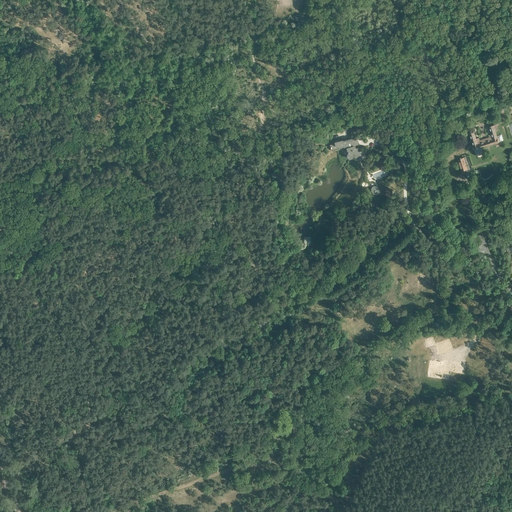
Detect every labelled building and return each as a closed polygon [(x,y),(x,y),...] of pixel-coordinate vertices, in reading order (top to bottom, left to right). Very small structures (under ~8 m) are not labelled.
[(472,144),(471,144),(473,150),(474,149),(476,155),(483,153),(481,148),(499,142),(503,140),(501,135),(497,136),(495,131),(499,130),(497,124),(492,125),(490,125),(490,126),(488,127),(491,134),(488,135),(489,137),(480,140),(479,138),(476,138),(474,131),(469,133),(472,144)] [(349,139),(343,140),(342,139),(334,142),(334,143),(330,145),(331,150),(333,151),(341,149),(342,150),(346,148),(348,153),(347,155),(347,157),(349,159),(352,158),(353,156),(357,159),(365,156),(364,153),(356,148),(355,145),(357,141),(353,139),(352,138),(351,138),(349,139)] [(457,159),(461,171),(467,169),(463,157),(457,159)] [(371,189),(373,194),(375,195),(378,194),(379,191),(377,187),(374,186),(372,187),(371,189)] [(408,276),(406,291),(415,293),(416,287),(421,288),(420,289),(430,290),(432,279),(423,277),(423,275),(418,275),(418,274),(418,271),(415,271),(416,268),(412,268),(411,268),(396,265),(396,268),(394,267),(393,274),(408,276)] [(426,340),(429,347),(435,345),(432,338),(426,340)] [(437,344),(440,352),(452,348),(450,342),(447,343),(446,341),(437,344)] [(455,364),(448,362),(444,361),(444,363),(433,361),(431,373),(436,374),(437,371),(441,372),(440,375),(446,376),(447,373),(448,365),(455,366),(455,368),(463,369),(464,363),(455,362),(455,364)]
